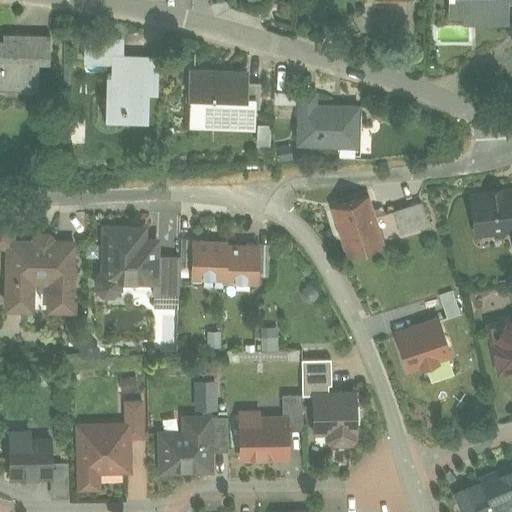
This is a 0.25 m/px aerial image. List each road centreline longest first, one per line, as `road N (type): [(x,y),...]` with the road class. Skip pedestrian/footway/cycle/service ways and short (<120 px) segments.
road 1 (residential): [(406,474),(360,484),(189,486),(172,503),(0,507)]
road 2 (residential): [(154,0),(282,32),(452,96),(511,139)]
road 3 (residential): [(406,474),(337,270),(302,223),(256,194)]
road 4 (residential): [(511,144),(425,168),(256,194)]
road 5 (residential): [(256,194),(0,191)]
